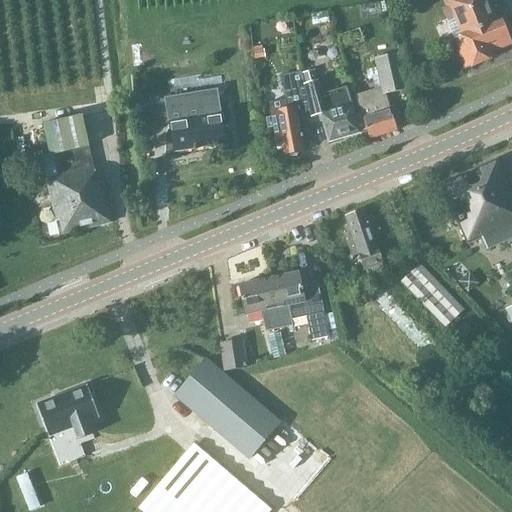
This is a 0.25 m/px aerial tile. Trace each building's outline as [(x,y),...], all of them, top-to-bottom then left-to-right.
[(487,0),(451,0),(445,3),(447,8),(443,10),(455,40),(467,69),(489,60),(486,54),(511,43),(511,38),(504,19),(497,23),(487,0)] [(341,49),(365,41),(362,28),(337,37),(341,49)] [(386,95),(408,90),(400,54),(375,58),(381,87),(355,94),(369,138),(398,131),(386,95)] [(303,77),(295,78),(297,88),(284,90),(286,100),(270,103),(277,148),(283,147),(285,156),(289,155),(291,158),(297,157),(299,154),(304,153),(297,113),(311,110),(305,86),(303,77)] [(318,82),(317,82),(305,86),(311,110),(312,117),(321,115),(329,143),(360,134),(347,88),(322,95),(318,82)] [(202,94),(140,104),(143,127),(170,122),(175,152),(226,143),(218,97),(203,99),(202,94)] [(98,184),(94,169),(92,161),(90,147),(83,116),(44,126),(57,177),(46,180),(59,236),(112,224),(102,183),(98,184)] [(490,251),(511,241),(511,192),(498,160),(442,185),(468,244),(484,237),(490,251)] [(365,210),(346,217),(353,237),(346,239),(352,257),(359,255),(364,271),(383,264),(378,247),(373,249),(371,244),(376,242),(365,210)] [(420,265),(401,282),(446,329),(464,311),(420,265)] [(269,280),(280,329),(293,326),(289,307),(305,303),(298,274),(269,280)] [(425,358),(449,335),(392,276),(368,299),(425,358)] [(266,332),(280,329),(269,280),(240,286),(246,316),(262,312),(266,332)] [(312,341),(329,337),(324,313),(307,316),(312,341)] [(225,371),(247,367),(243,342),(221,345),(225,371)] [(186,385),(176,397),(249,460),(281,423),(207,360),(186,385)] [(88,423),(100,419),(87,386),(37,405),(49,438),(75,428),(79,440),(92,435),(88,423)] [(271,511),(272,511),(194,444),(135,511),(271,511)]
